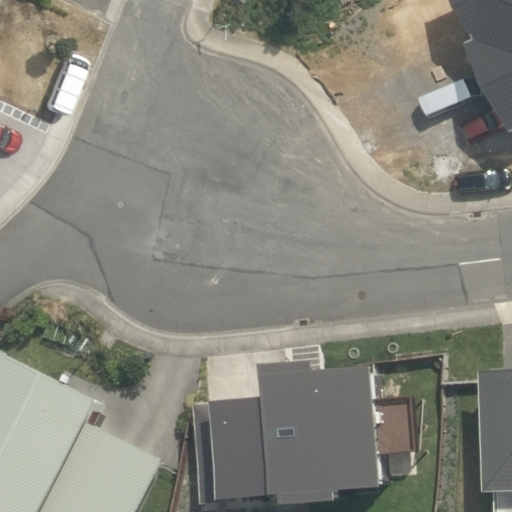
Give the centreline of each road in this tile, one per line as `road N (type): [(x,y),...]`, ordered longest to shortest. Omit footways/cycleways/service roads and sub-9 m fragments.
road 1 (residential): [(170,161),(196,215),(328,279),(511,251)]
road 2 (residential): [(0,285),(170,161)]
road 3 (residential): [(181,0),(157,134),(170,161)]
